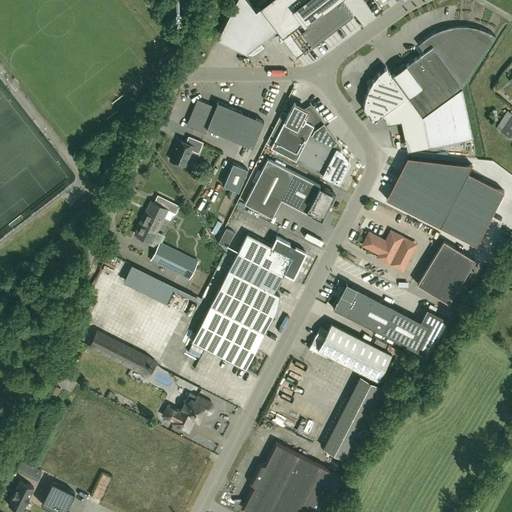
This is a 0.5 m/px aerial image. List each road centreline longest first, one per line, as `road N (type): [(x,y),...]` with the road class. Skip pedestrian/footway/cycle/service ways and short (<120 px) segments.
road 1 (unclassified): [(196,511),(373,164),(321,66)]
road 2 (unclassified): [(0,435),(186,73)]
road 3 (unclassified): [(186,73),(303,73),(321,66)]
